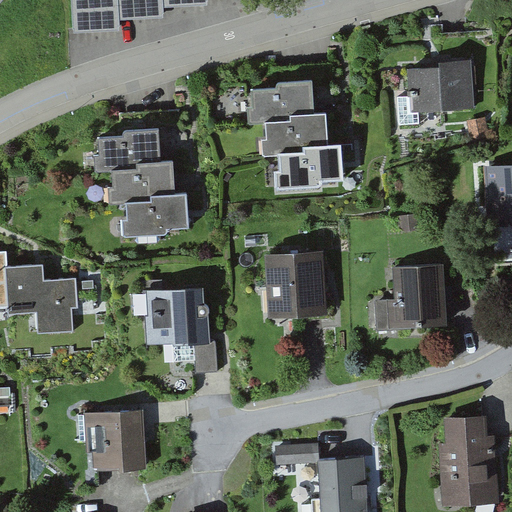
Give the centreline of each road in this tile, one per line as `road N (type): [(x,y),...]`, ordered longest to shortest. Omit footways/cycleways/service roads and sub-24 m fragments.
road 1 (residential): [(367,0),(107,72),(0,119)]
road 2 (residential): [(511,356),(464,380),(214,432)]
